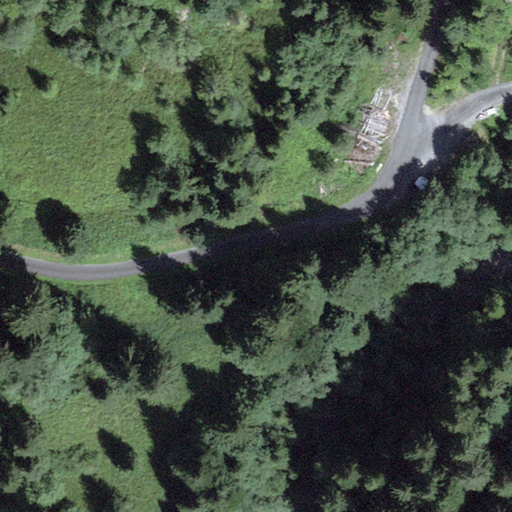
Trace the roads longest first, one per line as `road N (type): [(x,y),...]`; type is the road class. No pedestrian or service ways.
road 1 (track): [(429,0),(407,164),(346,226),(91,277),(0,265)]
road 2 (track): [(407,164),(511,103)]
